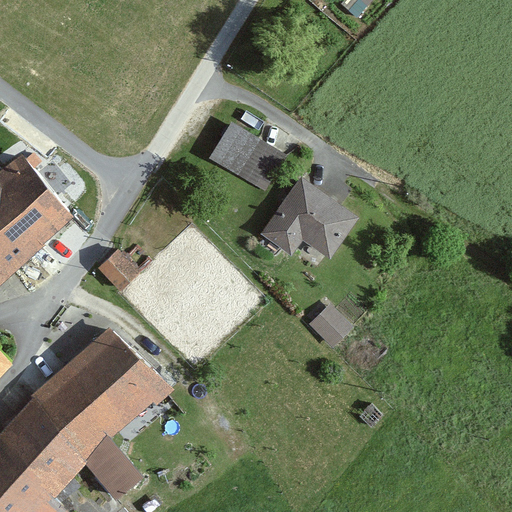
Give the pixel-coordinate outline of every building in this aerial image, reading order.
[(212,161),(266,193),(289,154),(234,122),(212,161)] [(0,283),(76,216),(22,156),(0,173),(0,283)] [(322,275),(362,219),(304,178),(264,235),(322,275)] [(100,266),(122,290),(143,271),(121,247),(100,266)] [(311,324),(336,348),(357,326),(332,302),(311,324)] [(178,387),(111,325),(33,394),(91,462),(121,498),(146,477),(117,440),(125,434),(122,430),(156,401),(159,405),(178,387)] [(0,370),(14,357),(0,342),(0,370)] [(0,511),(73,511),(58,498),(91,462),(33,394),(0,429),(0,511)] [(362,417),(375,429),(388,414),(374,403),(362,417)]
